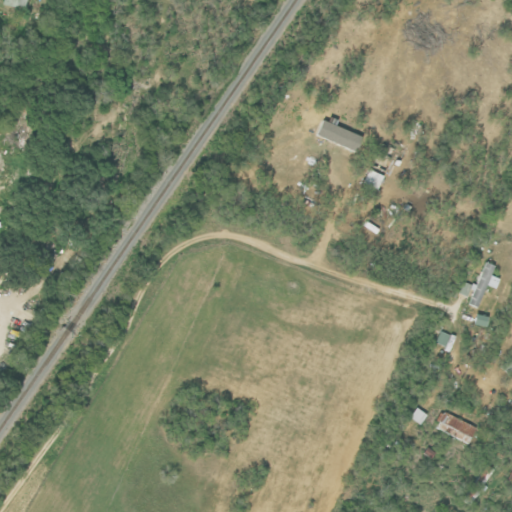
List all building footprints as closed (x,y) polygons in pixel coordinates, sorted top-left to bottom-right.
[(1,0),(1,4),(23,8),(24,0),(1,0)] [(360,136),(320,120),(310,145),(321,149),(325,140),(354,152),(360,136)] [(381,174),(365,170),(361,184),(376,189),(381,174)] [(475,286),(460,281),(456,293),(468,297),(466,304),(476,308),(483,285),(493,289),(497,278),(489,276),(493,265),(483,262),(475,286)] [(433,344),(448,350),(453,337),(438,331),(433,344)] [(418,425),(425,415),(414,408),(408,418),(418,425)] [(475,427),(440,411),(433,428),(467,444),(475,427)]
